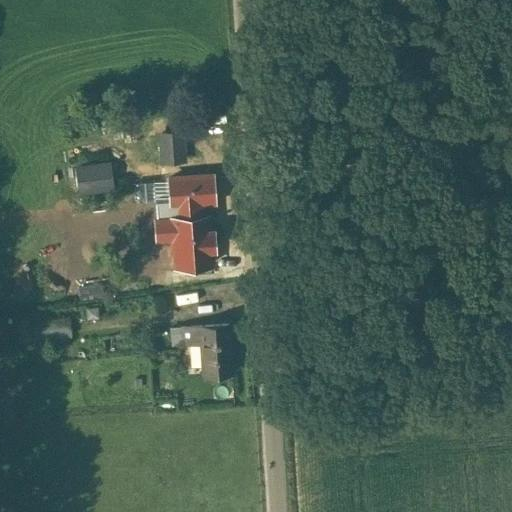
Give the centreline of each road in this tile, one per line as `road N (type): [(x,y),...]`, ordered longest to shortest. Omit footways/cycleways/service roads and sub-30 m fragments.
road 1 (unclassified): [(243,0),(277,511)]
road 2 (track): [(267,375),(511,342)]
